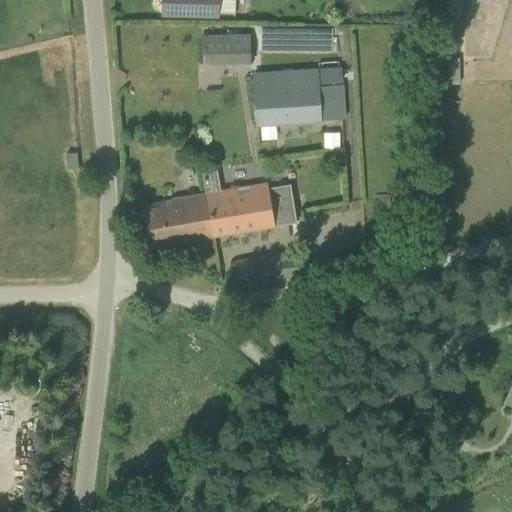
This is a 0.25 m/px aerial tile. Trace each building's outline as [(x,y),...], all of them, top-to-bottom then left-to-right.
[(161,0),(161,16),(219,17),(218,0),(161,0)] [(249,33),(201,34),(201,64),(250,63),(249,33)] [(253,74),(255,124),(320,119),(320,118),(343,116),(340,70),(318,70),(317,69),(253,74)] [(177,198),(178,204),(143,210),(149,248),(274,227),(274,225),(294,221),(288,186),(268,189),(268,184),(218,191),(214,169),(201,170),(205,194),(177,198)] [(234,259),(238,287),(299,278),(295,250),(234,259)]
